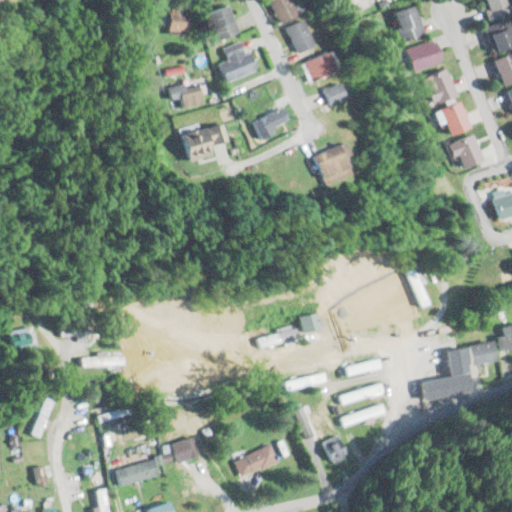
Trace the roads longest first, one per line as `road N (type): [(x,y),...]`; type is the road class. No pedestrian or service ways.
road 1 (residential): [(511,377),(413,422),(332,493),(242,511)]
road 2 (residential): [(445,9),(505,164),(477,173),(468,189),(490,236),(511,231)]
road 3 (residential): [(248,0),(310,135)]
road 4 (residential): [(377,453),(436,329)]
